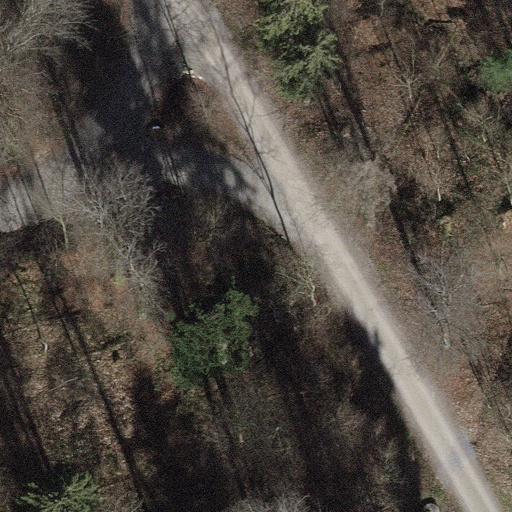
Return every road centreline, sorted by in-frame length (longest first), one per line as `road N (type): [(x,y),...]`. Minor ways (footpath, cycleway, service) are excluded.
road 1 (track): [(189,0),(489,511)]
road 2 (track): [(161,0),(138,79),(89,162),(49,191),(0,211)]
road 3 (track): [(89,162),(130,155),(172,160),(225,174),(324,224)]
